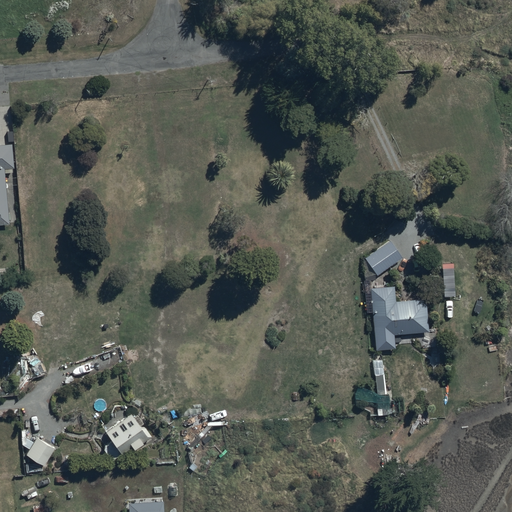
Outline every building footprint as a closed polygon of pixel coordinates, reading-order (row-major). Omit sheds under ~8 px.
[(12,167),(11,147),(0,147),(0,225),(8,225),(3,168),(12,167)] [(375,268),(399,250),(390,238),(366,255),(375,268)] [(391,284),(371,285),(376,341),(390,340),(390,329),(426,326),(424,295),(392,298),(391,284)] [(106,357),(89,362),(92,370),(108,364),(106,357)] [(381,373),(373,374),(375,394),(383,393),(381,373)] [(139,433),(129,417),(105,433),(113,445),(106,450),(113,461),(148,439),(143,431),(139,433)] [(52,449),(37,440),(27,456),(42,466),(52,449)] [(335,511),(327,494),(308,503),(311,511),(335,511)]
